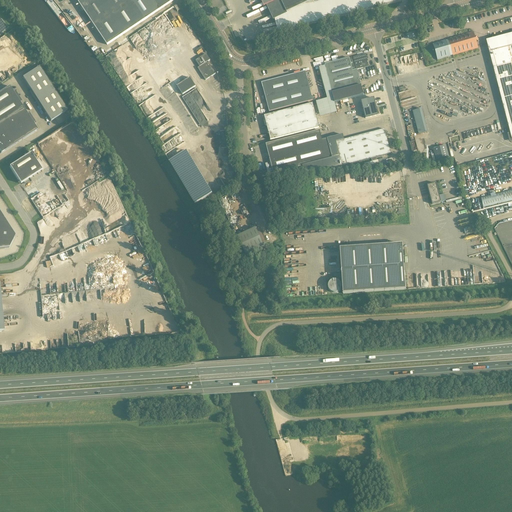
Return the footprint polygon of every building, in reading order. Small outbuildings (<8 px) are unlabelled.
[(77,0),(107,45),(174,0),(173,0),(77,0)] [(260,0),(264,8),(266,6),(273,21),(274,20),(278,33),(402,1),(401,0),(324,0),(315,3),(314,0),(260,0)] [(473,50),(478,48),(477,47),(473,32),(456,37),(448,40),(448,42),(447,42),(446,43),(441,44),(440,41),(433,43),(433,44),(436,53),(445,50),(444,50),(449,48),(450,48),(453,56),(472,50),(473,50)] [(505,135),(507,141),(511,139),(511,140),(511,139),(511,33),(491,39),(489,40),(486,41),(487,44),(509,130),(510,133),(505,135)] [(208,62),(210,60),(206,54),(196,61),(200,67),(198,68),(206,80),(216,74),(208,62)] [(324,65),(332,93),(361,86),(357,70),(368,67),(365,54),(353,57),(349,59),(324,65)] [(39,67),(23,78),(51,122),(67,111),(39,67)] [(314,97),(312,98),(305,72),(261,83),(269,112),(315,100),(314,97)] [(177,86),(183,95),(196,87),(190,78),(177,86)] [(363,96),(361,86),(332,93),(334,103),(363,96)] [(9,87),(0,92),(0,152),(1,153),(37,130),(9,87)] [(361,101),(365,119),(381,115),(379,108),(376,109),(374,104),(375,104),(373,95),(368,96),(369,99),(361,101)] [(319,128),(312,104),(269,115),(264,116),(268,131),(270,141),(319,128)] [(421,109),(412,111),(418,135),(427,133),(421,109)] [(322,140),(319,131),(266,145),(273,174),(302,167),(304,172),(335,169),(371,159),(372,162),(377,161),(376,158),(391,154),(384,130),(344,140),(343,135),(336,137),(336,135),(332,136),(333,138),(322,140)] [(436,160),(448,157),(445,146),(433,149),(436,160)] [(171,160),(194,205),(213,196),(190,151),(171,160)] [(31,153),(9,167),(18,180),(20,184),(22,183),(24,186),(31,181),(31,182),(29,179),(42,171),(31,153)] [(436,184),(427,186),(432,205),(441,202),(436,184)] [(511,200),(511,189),(480,197),(483,208),(511,200)] [(0,249),(9,248),(15,237),(0,213),(0,249)] [(511,221),(499,227),(497,233),(511,266),(511,221)] [(237,237),(245,255),(264,247),(255,228),(237,237)] [(405,290),(405,288),(402,245),(340,249),(343,294),(405,290)] [(50,295),(41,295),(42,313),(59,312),(59,307),(51,308),(50,295)] [(363,446),(342,449),(343,456),(364,453),(363,446)]
